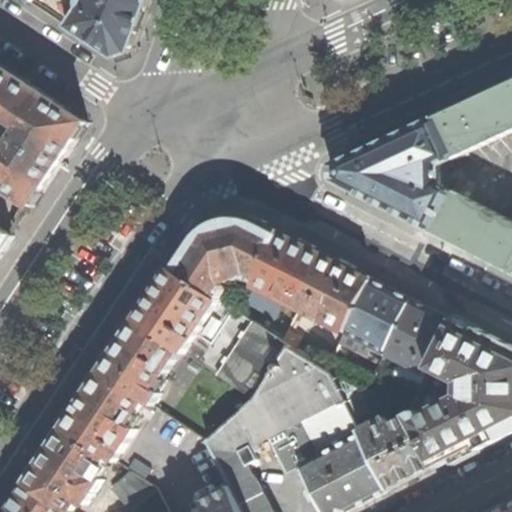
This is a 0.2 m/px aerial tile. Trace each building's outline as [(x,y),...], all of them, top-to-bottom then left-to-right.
[(33,0),(33,1),(69,25),(117,57),(132,53),(150,0),(33,0)] [(0,185),(32,207),(89,124),(44,94),(0,64),(0,185)] [(446,114),(438,118),(454,159),(511,132),(511,220),(454,191),(434,230),(444,235),(509,268),(511,269),(511,83),(501,89),(446,114)] [(454,159),(438,118),(376,147),(336,165),(336,180),(357,191),(434,230),(454,191),(442,185),(441,165),(454,159)] [(187,250),(174,269),(223,301),(225,297),(218,293),(224,284),(232,280),(238,279),(243,274),(251,272),(257,274),(253,281),(258,283),(284,233),(256,219),(248,217),(239,216),(233,216),(225,217),(216,220),(202,227),(193,241),(187,250)] [(0,226),(0,257),(14,236),(0,226)] [(303,304),(328,255),(305,243),(284,233),(258,283),(257,286),(288,301),(291,303),(293,299),(303,304)] [(348,332),(375,279),(348,265),(328,255),(303,304),(313,309),(311,313),(348,332)] [(187,353),(223,301),(174,269),(154,298),(139,321),(184,351),(187,353)] [(388,353),(415,299),(396,289),(375,279),(348,332),(375,346),(388,353)] [(280,317),(288,301),(257,286),(249,301),(280,317)] [(431,368),(455,320),(434,309),(415,299),(388,353),(428,373),(431,368)] [(256,399),(291,347),(284,342),(223,301),(187,353),(256,399)] [(456,458),(481,445),(470,423),(509,347),(477,331),(455,320),(431,368),(462,384),(462,394),(430,411),(418,413),(410,417),(437,468),(456,458)] [(124,344),(106,372),(149,401),(155,405),(163,394),(158,389),(184,351),(139,321),(124,344)] [(284,342),(291,347),(294,349),(301,339),(290,331),(284,342)] [(367,359),(370,354),(372,350),(375,346),(348,332),(341,345),(367,359)] [(382,365),(388,353),(375,346),(372,350),(370,354),(376,357),(374,361),(382,365)] [(246,511),(275,511),(260,481),(258,482),(250,466),(261,460),(257,453),(253,455),(249,446),(256,443),(261,452),(265,449),(264,445),(272,441),(282,460),(296,454),(302,467),(325,511),(351,511),(361,507),(393,490),(362,430),(356,418),(333,374),(328,371),(294,349),(291,347),(256,399),(210,441),(234,487),(246,511)] [(470,423),(481,445),(511,429),(511,348),(509,347),(470,423)] [(86,400),(68,427),(110,456),(117,461),(139,429),(132,425),(149,401),(106,372),(86,400)] [(377,408),(369,392),(333,374),(356,418),(377,408)] [(388,417),(362,430),(393,490),(414,480),(437,468),(410,417),(410,416),(392,425),(388,417)] [(110,456),(68,427),(49,456),(31,484),(72,511),(73,511),(81,500),(88,504),(105,479),(98,475),(110,456)] [(257,453),(261,452),(256,443),(249,446),(253,455),(257,453)] [(288,473),(302,467),(296,454),(282,460),(288,473)] [(133,511),(158,488),(134,472),(116,492),(133,511)] [(12,511),(72,511),(31,484),(12,511)] [(246,511),(234,487),(197,504),(200,511),(246,511)] [(171,511),(159,489),(158,488),(133,511),(171,511)]
